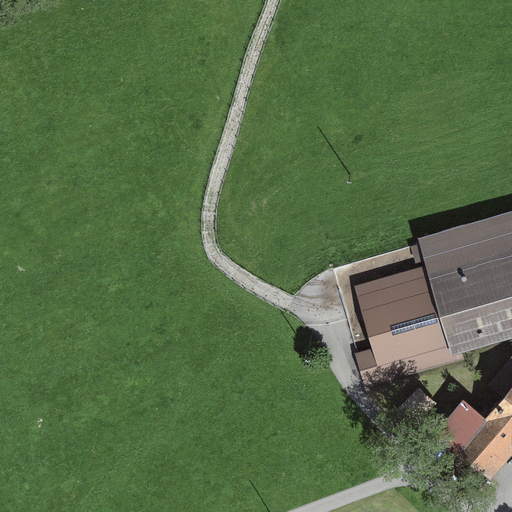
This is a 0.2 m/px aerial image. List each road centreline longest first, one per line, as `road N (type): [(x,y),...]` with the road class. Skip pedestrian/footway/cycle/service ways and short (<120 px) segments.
road 1 (track): [(413,473),(405,447),(308,309),(511,241)]
road 2 (track): [(273,0),(209,203),(215,255),(308,309)]
